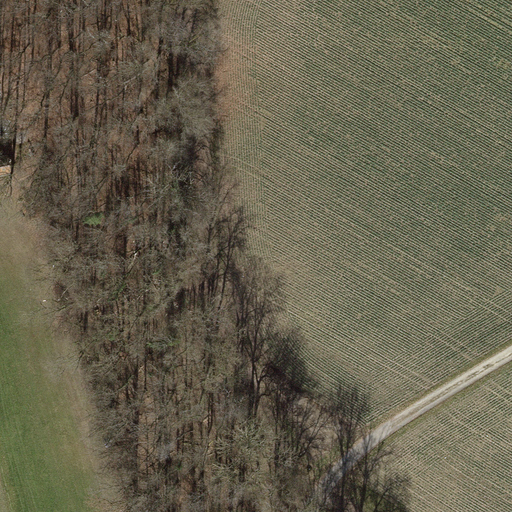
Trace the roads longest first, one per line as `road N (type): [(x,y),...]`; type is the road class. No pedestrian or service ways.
road 1 (track): [(307,511),(275,416),(202,279),(204,118),(173,0)]
road 2 (track): [(511,354),(372,436),(309,511)]
